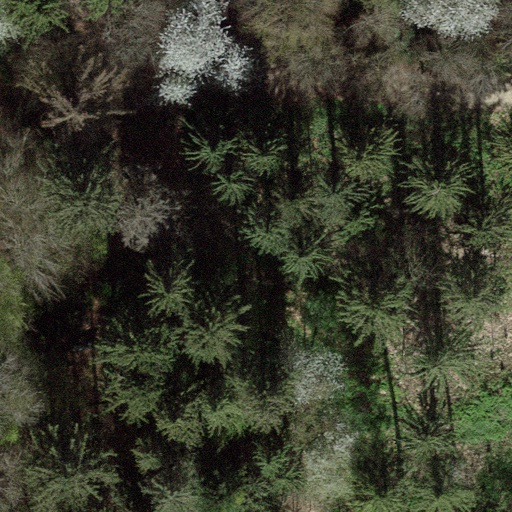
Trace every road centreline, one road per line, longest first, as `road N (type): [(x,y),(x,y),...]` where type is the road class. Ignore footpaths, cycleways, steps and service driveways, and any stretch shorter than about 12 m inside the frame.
road 1 (track): [(240,0),(256,70),(511,90)]
road 2 (track): [(256,70),(136,99),(57,130),(0,165)]
